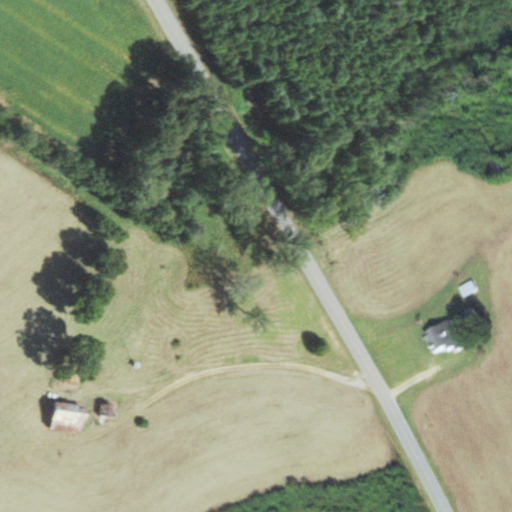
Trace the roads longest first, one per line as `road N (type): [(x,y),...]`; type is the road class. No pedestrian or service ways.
road 1 (residential): [(441,511),(363,359),(156,0)]
road 2 (residential): [(374,380),(268,365),(215,373),(186,382),(41,469),(0,466)]
